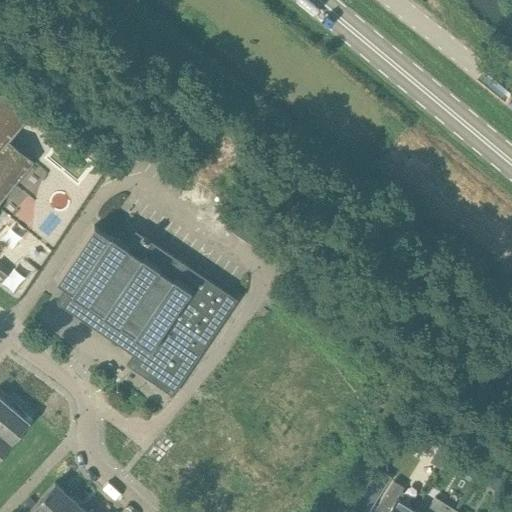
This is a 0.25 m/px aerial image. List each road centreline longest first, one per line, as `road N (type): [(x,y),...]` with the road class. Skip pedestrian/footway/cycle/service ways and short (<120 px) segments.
road 1 (primary): [(511,168),(308,0)]
road 2 (residential): [(142,511),(93,464),(83,398),(0,333)]
road 3 (unclassified): [(511,100),(387,0)]
